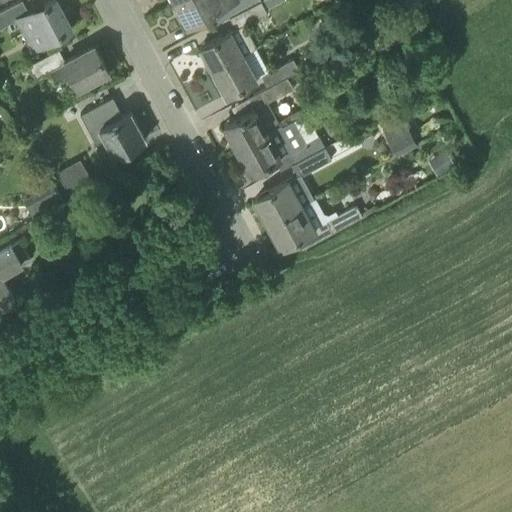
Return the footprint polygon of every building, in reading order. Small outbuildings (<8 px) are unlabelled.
[(71,28),(56,0),(50,0),(28,12),(21,0),(0,11),(0,29),(23,17),(38,45),(71,28)] [(225,20),(230,17),(261,0),(175,0),(188,25),(219,8),(225,20)] [(261,0),(230,17),(236,27),(267,10),(266,8),(282,0),(261,0)] [(346,15),(336,5),(334,3),(328,10),(323,15),(335,26),(346,15)] [(213,71),(244,55),(257,47),(245,24),(231,31),(230,29),(199,46),(213,71)] [(395,42),(400,30),(386,24),(381,35),(395,42)] [(108,71),(94,44),(65,60),(59,48),(29,64),(36,77),(50,69),(56,82),(70,74),(77,88),(108,71)] [(244,55),(213,71),(226,95),(257,79),(244,55)] [(268,87),(288,76),(299,70),(293,59),(261,76),(268,87)] [(294,87),(288,76),(268,87),(232,106),(236,112),(228,117),(230,120),(223,124),(235,147),(281,124),(269,101),(294,87)] [(384,106),(395,100),(387,85),(376,91),(384,106)] [(110,86),(82,100),(86,109),(114,94),(110,86)] [(86,125),(95,120),(114,155),(145,139),(130,111),(117,117),(113,110),(118,108),(112,96),(80,114),(86,125)] [(281,124),(235,147),(249,173),(276,159),(281,170),(296,162),(325,146),(319,135),(305,141),(293,118),(281,124)] [(416,143),(406,124),(385,136),(395,154),(416,143)] [(302,173),(303,175),(332,160),(325,146),(296,162),(302,173)] [(436,174),(455,165),(447,149),(428,157),(436,174)] [(267,221),(303,202),(291,178),(254,198),(267,221)] [(33,217),(63,200),(53,182),(23,199),(33,217)] [(295,240),(317,228),(315,225),(327,219),(314,196),(303,202),(267,221),(281,247),(295,240)] [(64,204),(46,214),(48,218),(53,228),(71,218),(64,204)] [(338,213),(327,219),(334,232),(364,216),(356,204),(338,213)] [(32,226),(48,218),(46,214),(45,212),(15,228),(20,238),(34,230),(32,226)] [(0,300),(12,294),(2,276),(30,260),(19,238),(0,248),(0,300)]
